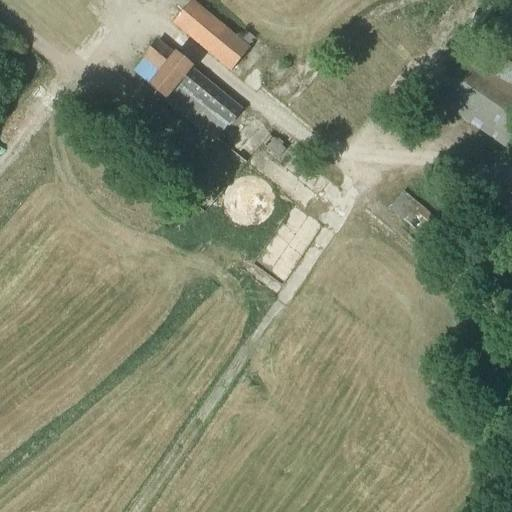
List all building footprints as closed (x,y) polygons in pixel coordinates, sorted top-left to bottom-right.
[(231,72),(236,67),(249,50),(191,2),(173,25),(231,72)] [(485,37),(511,58),(511,4),(485,37)] [(175,56),(158,43),(133,73),(167,100),(167,99),(217,140),(241,111),(191,70),(192,69),(176,55),(175,56)] [(511,66),(479,43),(438,103),(504,149),(511,137),(511,66)] [(272,138),(264,147),(277,159),(286,150),(272,138)] [(152,149),(150,166),(162,176),(179,170),(181,153),(168,143),(152,149)] [(389,212),(417,235),(441,205),(413,182),(389,212)]
